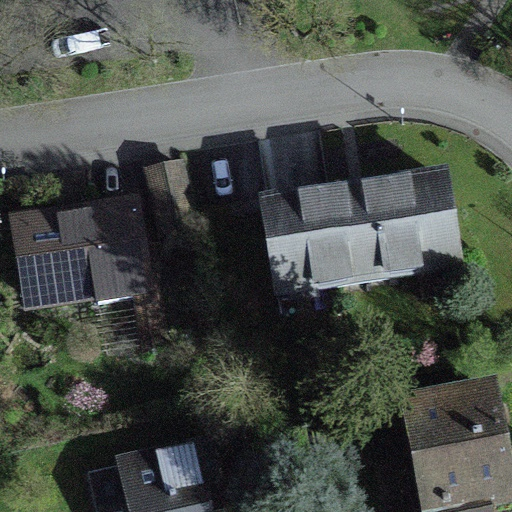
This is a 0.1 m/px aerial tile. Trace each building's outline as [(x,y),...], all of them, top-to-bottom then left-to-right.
[(157,235),(192,227),(179,170),(162,174),(145,178),(157,235)] [(455,270),(442,186),(354,199),(261,214),(274,298),(455,270)] [(141,301),(127,215),(69,224),(18,231),(29,304),(93,294),(95,308),(141,301)] [(482,511),(482,510),(510,505),(489,397),(472,400),(405,413),(416,469),(393,474),(400,511),(482,511)] [(203,511),(203,510),(219,506),(206,450),(118,471),(126,511),(203,511)]
